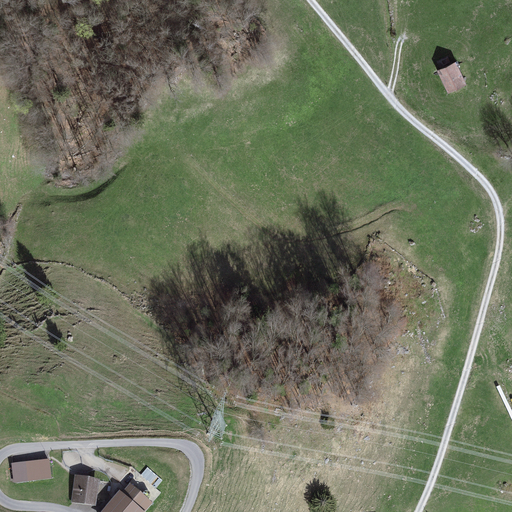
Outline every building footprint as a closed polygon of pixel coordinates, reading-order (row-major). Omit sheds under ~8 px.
[(437,70),(439,72),(457,64),(456,61),(437,70)] [(439,72),(448,92),(466,84),(457,64),(439,72)] [(13,465),(15,483),(51,479),(49,461),(13,465)] [(96,500),(92,500),(95,483),(76,480),(72,502),(95,506),(96,500)] [(144,511),(151,505),(130,487),(109,511),(105,511),(103,511),(144,511)]
